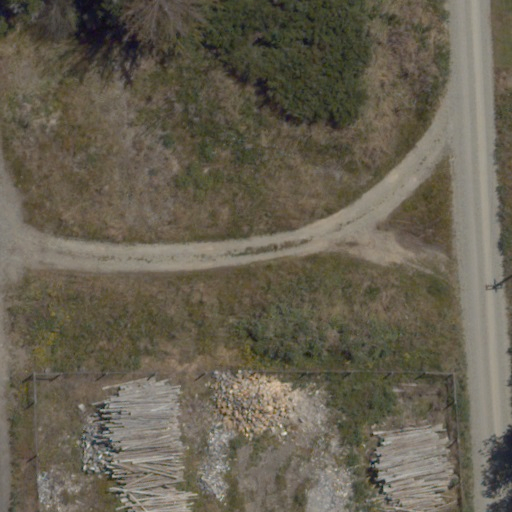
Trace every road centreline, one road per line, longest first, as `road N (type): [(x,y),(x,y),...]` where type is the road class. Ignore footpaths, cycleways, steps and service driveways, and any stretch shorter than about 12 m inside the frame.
road 1 (track): [(0,246),(175,258),(300,242),(345,223),(411,176),(474,80)]
road 2 (residential): [(468,0),(503,511)]
road 3 (track): [(324,232),(408,249),(487,278)]
